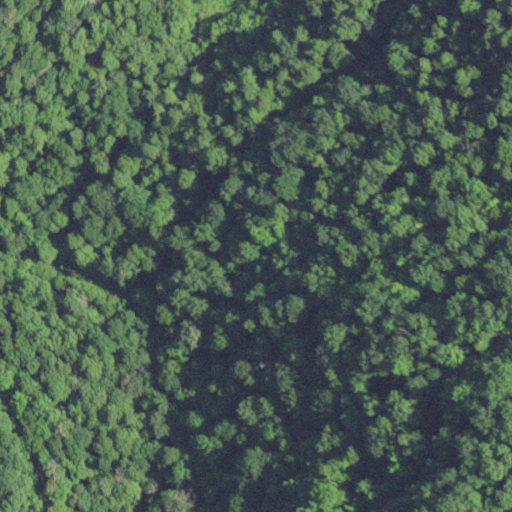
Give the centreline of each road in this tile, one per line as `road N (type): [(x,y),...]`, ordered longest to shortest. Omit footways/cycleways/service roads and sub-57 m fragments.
road 1 (residential): [(0,468),(30,39),(51,0)]
road 2 (residential): [(511,387),(454,432),(396,511)]
